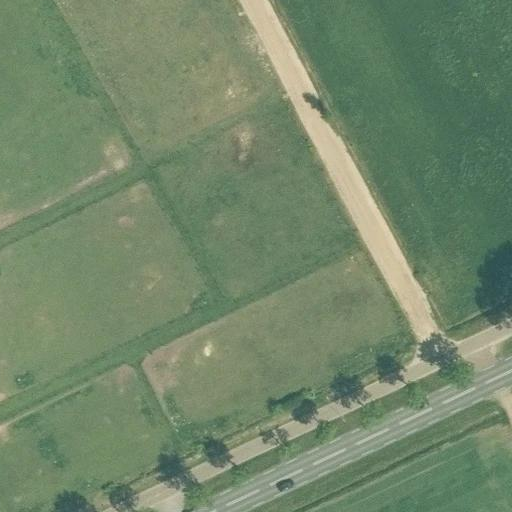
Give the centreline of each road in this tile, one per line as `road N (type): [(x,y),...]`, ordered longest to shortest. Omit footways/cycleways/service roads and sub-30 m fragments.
road 1 (track): [(437,358),(251,0)]
road 2 (unclassified): [(437,358),(114,511)]
road 3 (primary): [(213,511),(511,370)]
